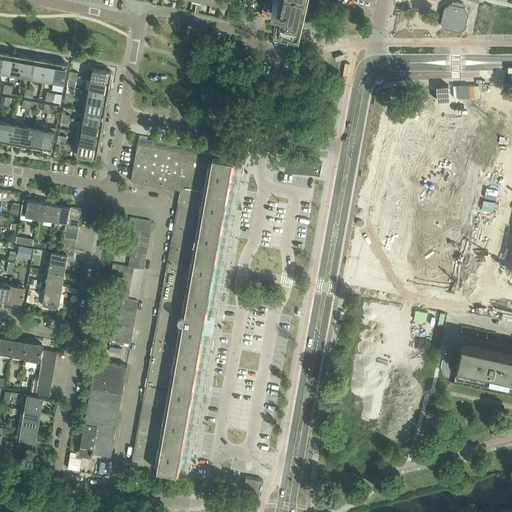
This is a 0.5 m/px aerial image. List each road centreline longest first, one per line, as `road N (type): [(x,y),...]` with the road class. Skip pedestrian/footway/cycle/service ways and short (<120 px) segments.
road 1 (residential): [(115,490),(163,212),(109,189)]
road 2 (tertiary): [(299,464),(357,145)]
road 3 (tertiary): [(345,145),(288,462)]
road 4 (residential): [(345,145),(264,142),(123,115)]
road 5 (residential): [(115,490),(198,503),(210,492),(217,449),(288,462)]
road 6 (residential): [(290,53),(256,45),(239,30),(156,12),(138,22)]
road 7 (residential): [(80,335),(109,189)]
road 8 (residential): [(56,481),(80,335)]
road 9 (tertiary): [(380,64),(511,63)]
